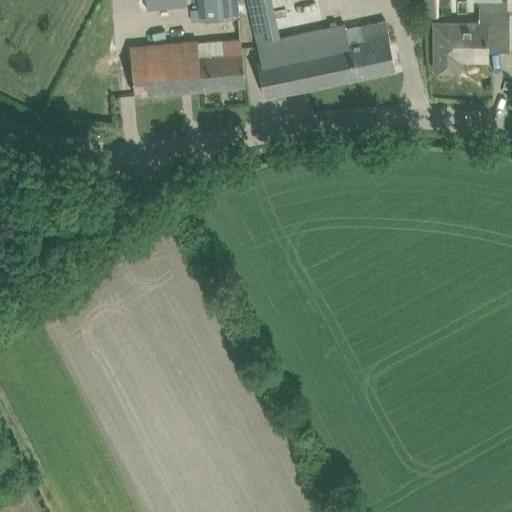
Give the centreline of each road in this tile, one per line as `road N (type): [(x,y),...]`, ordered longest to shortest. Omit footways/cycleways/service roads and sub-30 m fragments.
road 1 (tertiary): [(511,129),(358,117),(157,154),(94,155),(0,131)]
road 2 (track): [(0,286),(124,186),(187,147)]
